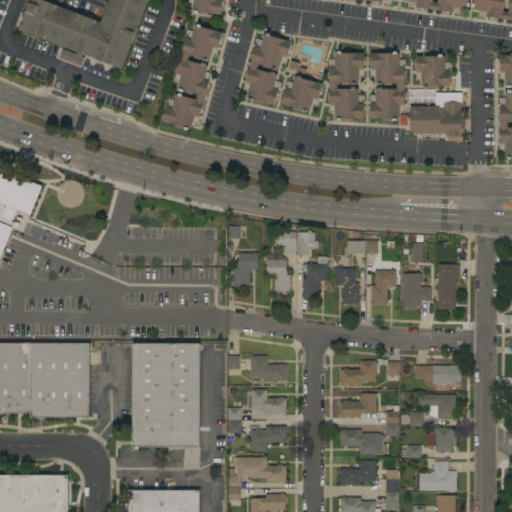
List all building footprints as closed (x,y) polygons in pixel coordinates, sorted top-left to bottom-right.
[(147,0),(121,69),(20,30),(23,21),(21,21),(22,18),(21,17),(22,13),(24,13),(25,11),(26,12),(29,3),(28,3),(29,0),(41,0),(101,23),(109,0),(147,0)] [(221,0),(220,15),(207,13),(207,15),(200,14),(200,12),(192,11),(193,4),(191,4),(191,0),(221,0)] [(511,0),(511,20),(486,17),(484,17),(484,13),(478,12),(478,11),(472,10),(473,2),(471,1),(471,0),(467,0),(467,9),(460,8),(460,9),(452,8),(452,12),(415,8),(416,7),(414,7),(414,3),(408,3),(408,1),(402,1),(402,0),(381,0),(381,3),(359,0),(432,0),(432,2),(438,2),(438,0),(503,0),(502,11),(508,12),(509,7),(507,7),(508,0),(511,0)] [(217,49),(214,48),(212,54),(211,54),(209,60),(201,58),(200,60),(194,58),(194,56),(189,54),(187,60),(192,62),(193,60),(201,62),(200,64),(208,66),(206,72),(207,72),(205,79),(208,79),(198,118),(195,118),(193,124),(192,123),(190,129),(182,127),(181,129),(175,127),(175,125),(163,122),(167,105),(170,106),(172,100),(173,101),(175,94),(183,96),(184,95),(192,97),(191,98),(195,99),(196,94),(192,93),(192,95),(185,93),(186,91),(177,88),(178,82),(177,82),(179,76),(175,75),(185,36),(189,37),(191,31),(192,31),(194,26),(202,28),(203,26),(210,28),(209,29),(222,33),(217,49)] [(286,58),(282,57),(281,63),(280,63),(278,69),(270,67),(269,69),(262,67),(263,65),(258,64),(257,69),(262,70),(262,69),(269,71),(269,73),(277,75),(275,81),(276,81),(275,87),(278,88),(274,105),(262,101),(261,103),(254,101),(255,99),(246,97),(248,91),(246,91),(248,85),(244,84),(255,45),(258,46),(260,40),(261,40),(263,34),(291,41),(286,58)] [(84,58),(81,66),(59,58),(62,49),(84,58)] [(363,71),(359,71),(359,77),(358,77),(358,83),(349,83),(349,85),(342,85),(342,83),(337,83),(337,89),(342,89),(342,87),(349,87),(349,89),(358,89),(358,95),(359,95),(359,101),(363,101),(363,119),(350,118),(350,121),(342,121),(342,119),(334,119),(334,112),(333,112),(333,106),(329,106),(329,66),(333,66),(333,60),(334,60),(334,53),(343,53),(343,51),(350,51),(350,53),(363,53),(363,71)] [(399,60),(400,60),(400,66),(404,66),(403,106),(400,106),(400,113),(398,113),(398,119),(390,119),(390,121),(383,121),(383,119),(369,119),(369,102),(373,102),(373,96),(375,96),(375,89),(384,89),(384,87),(391,87),(391,89),(396,89),(396,83),(390,83),(390,85),(384,85),(384,83),(375,83),(375,77),(373,77),(373,71),(370,71),(370,53),(383,53),(383,52),(390,52),(390,53),(399,53),(399,60)] [(450,86),(436,86),(436,88),(430,88),(430,86),(421,86),(421,79),(419,79),(419,73),(416,74),(416,56),(429,56),(429,55),(436,55),(436,56),(444,56),(444,62),(445,62),(446,69),(449,69),(450,86)] [(511,157),(504,157),(504,150),(503,150),(502,145),(500,145),(499,104),(503,104),(503,98),(504,98),(504,92),(511,92),(511,86),(504,86),(504,79),(503,79),(503,73),(499,73),(499,56),(511,56),(511,122),(507,122),(507,128),(511,128),(511,157)] [(299,63),(298,67),(306,69),(305,74),(288,70),(290,61),(299,63)] [(317,100),(313,99),(312,105),(311,105),(309,111),(301,109),(300,111),(294,109),(294,107),(281,104),(285,88),(290,89),(291,83),(293,83),(294,77),(321,83),(317,100)] [(461,103),(461,119),(466,119),(466,131),(464,131),(464,138),(446,138),(446,134),(409,134),(409,107),(438,106),(438,107),(442,107),(442,103),(461,103)] [(0,168),(42,186),(30,215),(17,209),(10,227),(13,228),(0,259),(0,168)] [(239,238),(228,238),(228,226),(239,226),(239,238)] [(307,232),(307,231),(311,231),(311,232),(318,233),(318,249),(309,249),(309,255),(296,255),(296,232),(307,232)] [(284,254),(284,246),(277,246),(277,243),(276,243),(276,241),(277,241),(278,232),(296,232),(295,245),(296,245),(296,254),(284,254)] [(377,254),(365,254),(365,240),(377,241),(377,254)] [(364,254),(358,254),(358,256),(354,256),(354,254),(349,254),(349,255),(347,255),(347,254),(346,254),(346,241),(364,241),(364,254)] [(422,263),(411,262),(411,261),(409,261),(409,256),(412,257),(412,243),(422,243),(422,263)] [(257,269),(254,269),(254,270),(251,270),(251,269),(249,269),(249,282),(250,282),(250,286),(249,286),(249,288),(233,288),(233,287),(232,287),(232,284),(233,284),(233,268),(238,268),(238,253),(253,253),(253,252),(256,252),(256,253),(257,253),(257,269)] [(286,272),(286,275),(290,275),(290,290),(291,290),(291,293),(290,293),(290,295),(274,295),(274,292),(273,292),(273,289),(274,289),(274,276),(272,276),(272,277),(269,277),(269,276),(266,276),(266,260),(268,260),(268,259),(271,259),(271,260),(286,260),(286,272)] [(327,280),(323,280),(323,281),(320,281),(320,280),(318,280),(318,299),(302,299),(302,297),(301,297),(301,294),(302,294),(302,279),(306,279),(306,270),(303,270),(303,264),(306,264),(327,264),(327,280)] [(437,264),(459,264),(459,277),(454,277),(455,310),(437,310),(437,264)] [(355,283),(358,283),(358,299),(359,299),(359,302),(358,302),(358,304),(342,304),(342,301),(341,301),(341,297),(343,297),(343,284),(341,284),(341,285),(336,285),(336,284),(334,284),(334,268),(336,268),(336,267),(339,267),(339,269),(355,269),(355,283)] [(390,271),(390,270),(393,270),(393,271),(395,271),(395,287),(392,287),(392,288),(388,288),(388,287),(387,287),(387,300),(388,300),(388,303),(386,303),(387,306),(371,306),(371,304),(370,304),(370,301),(371,301),(371,285),(374,285),(374,271),(390,271)] [(420,274),(420,287),(426,287),(426,286),(430,286),(431,301),(420,301),(420,304),(419,304),(419,306),(415,306),(415,308),(402,308),(402,274),(420,274)] [(0,413),(0,343),(30,343),(30,413),(0,413)] [(30,343),(89,344),(89,417),(30,417),(30,413),(30,343)] [(199,447),(132,447),(132,344),(199,344),(199,447)] [(239,369),(236,369),(236,376),(228,376),(228,369),(227,369),(227,356),(239,356),(239,369)] [(266,356),(266,360),(267,360),(267,363),(266,363),(266,365),(279,365),(279,364),(283,364),(283,365),(286,365),(286,381),(283,381),(283,382),(280,382),(280,381),(265,381),(265,377),(256,377),(256,378),(254,378),(254,377),(251,377),(251,361),(249,361),(249,359),(251,359),(251,356),(266,356)] [(375,361),(375,363),(376,363),(376,366),(375,366),(375,382),(361,382),(361,385),(348,385),(348,386),(345,386),(342,386),(342,385),(340,385),(340,369),(343,369),(343,368),(346,368),(346,369),(359,369),(359,368),(358,368),(358,364),(359,364),(359,361),(375,361)] [(399,362),(399,376),(386,375),(386,362),(399,362)] [(460,366),(460,381),(454,382),(454,384),(432,384),(432,380),(426,380),(426,379),(414,379),(414,366),(460,366)] [(286,414),(283,414),(283,416),(281,416),(281,414),(265,414),(265,411),(250,411),(250,395),(249,395),(249,392),(250,392),(250,389),(266,389),(266,393),(268,393),(268,397),(266,397),(266,398),(279,398),(279,397),(283,397),(283,398),(286,398),(286,414)] [(376,394),(376,398),(375,398),(375,414),(364,413),(364,414),(360,414),(360,418),(345,417),(345,418),(342,418),(342,417),(340,417),(340,401),(342,402),(342,400),(347,400),(347,401),(359,402),(359,400),(358,400),(358,397),(359,397),(359,394),(376,394)] [(418,406),(418,395),(455,395),(455,413),(454,413),(454,418),(437,418),(437,406),(418,406)] [(398,424),(385,424),(385,412),(390,412),(390,410),(393,410),(393,406),(398,406),(398,424)] [(240,420),(227,420),(227,408),(240,408),(240,420)] [(423,412),(422,425),(409,425),(409,412),(423,412)] [(227,433),(227,420),(240,420),(240,433),(227,433)] [(385,436),(385,424),(398,424),(398,436),(385,436)] [(280,426),(280,425),(286,425),(286,443),(282,443),(282,444),(279,444),(279,443),(266,443),(266,444),(267,444),(267,447),(266,447),(266,451),(250,451),(250,449),(249,449),(249,446),(250,446),(250,430),(265,430),(265,426),(280,426)] [(451,428),(451,431),(453,431),(453,445),(451,445),(451,452),(434,451),(434,446),(425,446),(426,433),(434,433),(434,428),(451,428)] [(361,434),(378,433),(378,434),(381,434),(381,435),(382,435),(382,454),(359,454),(359,451),(358,451),(358,447),(359,447),(359,446),(346,446),(346,447),(342,447),(342,446),(340,446),(340,430),(342,430),(342,429),(345,429),(345,430),(361,430),(361,434)] [(420,446),(420,458),(407,458),(407,446),(420,446)] [(250,478),(250,477),(240,477),(240,487),(227,487),(228,476),(236,476),(236,460),(234,460),(234,458),(236,458),(236,457),(266,458),(266,461),(267,461),(267,464),(266,464),(266,466),(279,466),(279,465),(282,465),(282,466),(285,466),(285,482),(283,482),(283,483),(280,483),(280,482),(264,482),(264,478),(250,478)] [(375,461),(375,463),(376,463),(376,466),(375,466),(375,481),(360,481),(360,485),(345,485),(345,486),(342,486),(342,485),(339,485),(339,469),(343,469),(343,468),(346,468),(346,469),(359,470),(359,468),(358,468),(358,464),(359,464),(359,461),(375,461)] [(447,462),(447,471),(455,471),(455,491),(444,491),(444,490),(418,491),(418,474),(430,474),(430,472),(433,472),(433,462),(447,462)] [(0,511),(0,475),(68,475),(68,511),(0,511)] [(398,480),(398,491),(385,491),(385,479),(398,480)] [(227,500),(227,488),(240,488),(240,489),(241,489),(241,499),(240,499),(240,500),(227,500)] [(199,511),(125,511),(125,503),(128,503),(128,490),(199,491),(199,511)] [(385,492),(398,492),(398,510),(385,511),(385,492)] [(280,494),(280,493),(283,493),(283,494),(285,494),(285,510),(282,510),(282,511),(279,511),(279,510),(266,510),(266,511),(250,511),(250,498),(265,498),(265,494),(280,494)] [(454,511),(436,511),(436,510),(435,510),(435,508),(436,508),(436,495),(454,495),(454,511)] [(375,501),(375,509),(380,509),(380,511),(338,511),(338,508),(339,508),(339,506),(338,506),(338,499),(339,499),(339,498),(342,498),(342,497),(344,497),(344,498),(349,498),(349,497),(351,497),(351,498),(360,498),(360,501),(375,501)]
